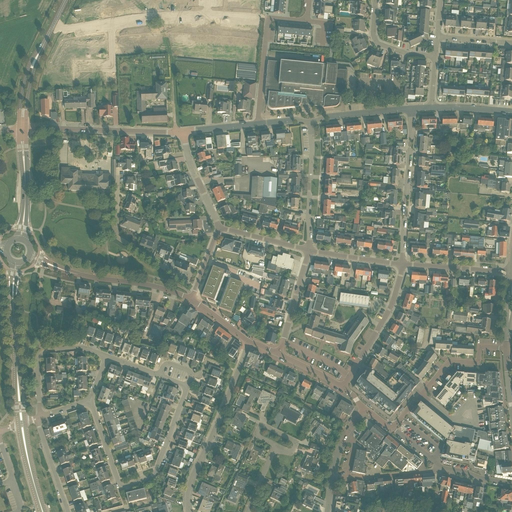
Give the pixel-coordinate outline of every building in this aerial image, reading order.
[(160,0),(161,9),(170,8),(170,9),(175,8),(183,8),(182,0),(160,0)] [(325,6),(325,0),(323,0),(319,0),(319,3),(317,2),(316,9),(332,11),(333,7),(325,6)] [(398,0),(395,0),(386,0),(386,5),(387,5),(387,8),(397,9),(398,0)] [(363,3),(355,2),(349,2),(349,5),(352,5),(351,9),(356,9),(355,15),(364,16),(364,10),(365,10),(366,7),(363,6),(363,3)] [(420,11),(421,11),(429,11),(430,8),(431,9),(431,3),(423,2),(420,2),(419,8),(420,8),(420,11)] [(397,9),(387,8),(387,11),(385,11),(385,16),(393,17),(396,17),(397,9)] [(332,14),(332,11),(316,9),(315,16),(318,16),(317,19),(323,20),(324,13),(332,14)] [(445,27),(450,27),(451,14),(446,14),(446,11),(444,10),(443,20),(446,20),(445,27)] [(456,15),(456,14),(456,15),(451,14),(450,27),(455,28),(456,21),(458,21),(459,15),(456,15)] [(396,17),(393,17),(385,16),(384,22),(386,22),(386,25),(394,25),(394,22),(396,23),(396,17)] [(466,16),(465,29),(471,29),(471,22),(474,23),(474,16),(466,16)] [(482,17),(477,17),(474,16),(474,23),(476,23),(476,30),(481,30),(482,17)] [(486,24),(489,24),(489,20),(490,18),(482,17),(481,30),(486,30),(486,24)] [(497,18),(494,18),(494,21),(489,20),(489,24),(488,31),(494,31),(494,24),(497,25),(497,18)] [(363,29),(363,21),(354,21),(353,26),(355,26),(354,32),(364,33),(364,29),(363,29)] [(428,29),(420,28),(419,34),(428,41),(428,40),(428,39),(427,39),(427,35),(428,35),(428,29)] [(401,42),(402,32),(399,31),(399,29),(394,29),(394,30),(388,29),(387,38),(393,38),(393,40),(397,41),(401,42)] [(427,41),(428,41),(419,34),(415,36),(419,44),(423,42),(422,42),(426,40),(426,42),(427,41)] [(361,40),(360,37),(351,41),(354,47),(352,48),(355,54),(358,53),(367,49),(364,43),(365,42),(363,39),(361,40)] [(506,55),(505,58),(511,58),(511,53),(508,53),(508,50),(500,49),(500,53),(503,53),(503,55),(506,55)] [(379,66),(383,55),(378,54),(378,55),(371,52),(367,64),(372,66),(373,64),(376,65),(375,67),(378,68),(379,66)] [(340,102),(340,101),(341,94),(345,95),(348,71),(339,70),(337,70),(338,66),(323,64),(323,66),(296,63),(297,58),(287,57),(287,62),(281,62),(279,62),(268,61),(265,96),(268,96),(268,104),(268,105),(268,106),(268,107),(269,108),(270,108),(270,109),(271,109),(272,110),(273,110),(296,107),(297,107),(298,107),(299,106),(300,106),(300,105),(301,104),(301,103),(307,104),(308,104),(308,105),(309,105),(310,105),(310,106),(311,106),(322,107),(323,108),(324,108),(336,107),(337,107),(337,106),(338,106),(338,105),(339,105),(339,104),(340,103),(340,102)] [(400,66),(400,59),(396,59),(396,58),(392,57),(392,58),(391,58),(391,64),(391,68),(394,68),(393,72),(399,72),(399,74),(401,74),(401,66),(400,66)] [(503,61),(502,67),(509,67),(510,64),(511,64),(511,58),(505,58),(505,59),(507,59),(507,62),(503,61)] [(501,68),(500,75),(511,75),(511,70),(509,70),(509,67),(502,67),(502,69),(501,68)] [(511,81),(511,75),(500,75),(500,81),(501,82),(501,84),(509,84),(509,81),(511,81)] [(243,98),(244,98),(244,102),(240,102),(240,101),(239,101),(238,106),(237,111),(243,111),(243,113),(249,114),(251,100),(254,100),(256,83),(244,82),(243,98)] [(445,98),(446,95),(446,88),(448,88),(448,83),(445,83),(444,85),(440,85),(439,97),(442,97),(442,98),(443,98),(443,97),(445,98)] [(156,91),(141,92),(136,92),(137,114),(141,114),(142,123),(167,122),(167,108),(155,109),(153,109),(154,114),(146,114),(145,101),(167,100),(166,84),(156,84),(156,91)] [(501,84),(500,92),(502,92),(511,93),(511,87),(508,87),(509,84),(501,84)] [(65,101),(65,109),(86,108),(85,102),(88,102),(89,108),(94,108),(93,95),(93,90),(89,90),(89,95),(88,95),(88,98),(85,98),(80,98),(81,101),(73,101),(65,101)] [(200,111),(206,112),(207,102),(196,101),(197,100),(193,99),(192,105),(195,105),(195,107),(194,107),(194,110),(195,110),(195,112),(200,112),(200,111)] [(230,103),(224,102),(224,104),(220,104),(220,103),(219,103),(218,108),(217,113),(223,114),(223,115),(229,116),(230,103)] [(103,107),(99,108),(100,116),(104,116),(104,117),(112,117),(112,107),(103,107)] [(429,125),(429,129),(436,129),(436,133),(439,133),(440,133),(439,125),(436,125),(436,118),(429,118),(429,125)] [(450,128),(449,118),(442,118),(442,125),(439,125),(440,133),(439,133),(439,137),(442,137),(442,133),(443,133),(443,129),(450,128)] [(457,130),(460,130),(460,124),(457,124),(457,118),(449,118),(450,128),(456,128),(457,130)] [(463,124),(460,124),(460,130),(462,130),(468,131),(468,125),(471,125),(472,119),(463,118),(463,124)] [(511,120),(510,120),(509,122),(505,122),(505,120),(497,119),(497,121),(497,127),(496,133),(495,141),(506,142),(507,138),(511,138),(511,120)] [(394,121),(395,127),(399,127),(399,131),(402,131),(402,127),(402,120),(394,121)] [(496,133),(497,127),(493,127),(493,120),(486,120),(485,130),(492,131),(492,133),(496,133)] [(379,133),(382,133),(381,128),(382,128),(381,122),(374,123),(374,129),(375,134),(379,133)] [(354,135),(358,135),(361,135),(361,130),(361,124),(353,125),(354,135)] [(347,136),(350,136),(354,135),(353,125),(346,125),(347,132),(344,132),(345,142),(348,141),(347,136)] [(345,142),(344,132),(341,132),(340,126),(333,127),(333,133),(334,137),(338,137),(341,137),(341,142),(345,142)] [(284,135),(284,132),(276,132),(277,140),(281,139),(282,145),(291,144),(291,138),(292,138),(292,134),(284,135)] [(270,140),(269,133),(261,134),(262,141),(266,141),(267,147),(274,146),(274,140),(270,140)] [(255,135),(247,135),(248,143),(249,147),(252,147),(252,145),(256,145),(256,142),(255,135)] [(218,149),(230,148),(230,145),(229,136),(216,137),(218,149)] [(196,139),(197,146),(200,146),(212,145),(211,138),(205,139),(205,138),(196,139)] [(421,138),(420,145),(431,146),(431,143),(431,139),(421,138)] [(129,139),(121,139),(121,150),(134,150),(135,143),(129,143),(129,139)] [(151,159),(152,143),(149,143),(149,141),(145,141),(145,140),(142,140),(141,140),(140,150),(146,150),(145,158),(151,159)] [(507,153),(511,153),(511,145),(508,145),(509,142),(506,142),(495,141),(495,146),(503,147),(508,147),(507,153)] [(430,150),(431,146),(420,145),(419,153),(430,153),(430,150)] [(169,154),(170,154),(170,153),(171,153),(171,149),(169,149),(169,147),(162,148),(155,149),(156,154),(162,153),(164,160),(170,159),(169,154)] [(393,157),(400,157),(401,150),(394,150),(394,148),(390,147),(390,157),(393,157)] [(211,159),(210,154),(205,156),(204,153),(198,155),(199,162),(206,160),(206,164),(213,164),(212,158),(211,159)] [(287,162),(287,165),(300,166),(300,160),(296,159),(296,156),(289,156),(289,162),(287,162)] [(389,164),(399,165),(400,157),(393,157),(390,157),(389,164)] [(429,159),(419,158),(418,167),(424,167),(428,167),(429,163),(429,159)] [(169,172),(178,170),(178,169),(179,169),(178,166),(177,166),(177,163),(174,163),(174,159),(158,162),(159,168),(168,167),(169,172)] [(123,171),(131,171),(131,160),(123,161),(118,161),(118,168),(122,168),(122,167),(123,167),(123,171)] [(326,167),(337,168),(338,164),(338,161),(333,161),(333,160),(327,160),(326,167)] [(500,170),(511,170),(511,163),(506,163),(506,162),(499,161),(499,170),(500,170)] [(217,174),(216,170),(215,168),(215,167),(211,168),(211,167),(204,169),(206,176),(213,175),(213,178),(221,177),(221,174),(217,174)] [(102,189),(110,189),(110,181),(111,181),(110,181),(110,175),(103,175),(103,172),(100,172),(100,176),(95,175),(95,176),(82,175),(82,173),(77,173),(77,171),(69,171),(69,169),(62,168),(61,176),(61,184),(69,184),(68,191),(102,192),(102,189)] [(505,177),(511,177),(511,170),(500,170),(500,173),(498,173),(498,178),(505,178),(505,177)] [(418,173),(417,180),(424,181),(424,177),(428,177),(428,174),(418,173)] [(182,178),(181,174),(166,177),(167,183),(175,181),(176,187),(185,185),(185,184),(186,184),(185,180),(184,181),(184,177),(182,178)] [(251,196),(241,195),(240,199),(254,203),(254,199),(262,199),(263,178),(252,177),(251,196)] [(124,182),(126,182),(126,183),(125,185),(125,188),(129,188),(129,190),(134,190),(134,185),(135,185),(135,178),(124,178),(124,182)] [(271,207),(274,208),(275,208),(276,208),(276,198),(277,179),(263,178),(262,197),(262,199),(254,199),(254,203),(260,204),(264,205),(268,206),(271,207)] [(391,185),(398,186),(398,178),(392,178),(388,178),(387,185),(391,185)] [(424,181),(417,180),(417,187),(427,188),(427,185),(424,184),(424,181)] [(501,192),(509,193),(510,185),(503,185),(503,182),(496,181),(488,180),(487,186),(487,188),(501,190),(501,192)] [(215,197),(226,192),(224,186),(220,188),(220,187),(212,191),(215,197)] [(299,195),(299,187),(289,187),(289,190),(288,194),(292,194),(299,195)] [(390,199),(397,199),(397,192),(391,191),(391,192),(386,191),(386,188),(378,187),(377,191),(383,192),(383,193),(387,194),(387,195),(391,195),(390,199)] [(191,195),(191,191),(185,191),(181,191),(180,192),(180,194),(181,196),(182,197),(184,197),(184,202),(186,202),(193,201),(193,197),(192,197),(192,195),(191,195)] [(226,192),(215,197),(217,203),(225,199),(229,198),(226,192)] [(422,194),(416,194),(415,201),(426,202),(426,195),(422,195),(422,194)] [(135,197),(129,195),(127,200),(128,200),(125,209),(132,212),(136,201),(134,201),(135,197)] [(298,209),(298,200),(291,200),(287,200),(287,203),(291,204),(291,208),(298,209)] [(193,201),(186,202),(186,205),(187,207),(186,207),(186,212),(187,212),(187,214),(190,214),(190,213),(195,213),(194,207),(195,206),(195,201),(193,201)] [(323,208),(334,209),(334,205),(335,202),(331,202),(324,201),(323,208)] [(232,215),(237,213),(240,214),(240,211),(237,210),(236,211),(235,208),(232,209),(230,205),(227,207),(225,203),(220,206),(221,209),(220,209),(223,217),(227,215),(228,217),(232,218),(233,217),(232,215)] [(510,222),(511,217),(511,211),(503,210),(502,213),(487,211),(483,211),(483,212),(482,216),(484,216),(487,216),(486,218),(501,220),(501,221),(510,222)] [(241,221),(249,223),(251,213),(247,212),(244,211),(241,221)] [(283,219),(286,220),(287,215),(291,216),(291,213),(285,211),(284,214),(283,219)] [(249,223),(256,225),(259,215),(251,213),(249,223)] [(414,214),(414,222),(424,223),(424,215),(414,214)] [(138,228),(142,229),(145,221),(141,220),(140,224),(130,220),(131,218),(126,216),(123,222),(127,224),(126,227),(137,231),(138,228)] [(262,227),(269,228),(272,218),(265,216),(262,227)] [(269,228),(277,230),(279,220),(276,219),(275,223),(271,222),(272,218),(269,228)] [(394,228),(395,220),(384,219),(384,223),(384,226),(388,227),(394,228)] [(460,225),(464,225),(464,228),(478,230),(479,222),(460,220),(460,225)] [(198,235),(198,230),(201,230),(201,221),(193,222),(191,222),(191,221),(169,222),(170,229),(177,228),(177,231),(181,231),(186,231),(186,228),(191,228),(191,226),(194,226),(194,230),(193,230),(193,235),(198,235)] [(285,222),(283,232),(290,234),(292,225),(288,224),(288,222),(285,222)] [(424,226),(424,223),(414,222),(413,229),(419,230),(420,229),(424,229),(424,226)] [(299,229),(300,224),(297,223),(297,225),(293,224),(292,225),(290,234),(297,236),(299,229)] [(354,240),(357,240),(356,247),(364,248),(365,237),(358,236),(360,226),(357,225),(355,234),(355,235),(354,240)] [(375,237),(377,229),(374,229),(374,228),(367,227),(366,230),(373,231),(373,237),(375,237)] [(487,236),(509,238),(509,228),(492,227),(492,232),(487,231),(487,236)] [(324,234),(323,242),(330,243),(331,234),(334,234),(335,229),(332,228),(331,232),(325,231),(324,234)] [(318,233),(318,230),(315,230),(314,233),(317,234),(316,241),(323,242),(324,234),(318,233)] [(335,243),(343,245),(344,238),(339,237),(340,234),(337,233),(336,237),(335,243)] [(344,238),(343,245),(351,246),(352,240),(354,240),(355,235),(345,234),(344,238)] [(143,236),(140,245),(151,249),(153,244),(157,246),(160,237),(156,236),(154,240),(143,236)] [(370,238),(365,237),(364,248),(371,249),(372,242),(373,238),(370,238)] [(468,247),(469,247),(478,248),(479,238),(469,237),(469,242),(468,247)] [(377,250),(384,251),(385,244),(381,244),(381,240),(378,239),(378,243),(377,250)] [(239,257),(242,243),(238,242),(238,243),(228,240),(228,241),(225,241),(223,245),(224,246),(223,251),(224,251),(224,252),(228,253),(228,252),(229,252),(231,247),(236,248),(236,251),(240,252),(239,257)] [(385,244),(384,251),(392,252),(393,241),(390,241),(390,245),(385,244)] [(460,258),(473,259),(474,250),(468,250),(468,251),(465,251),(465,242),(462,242),(461,246),(460,258)] [(167,246),(160,243),(158,248),(162,249),(159,255),(160,255),(160,256),(160,257),(162,258),(163,257),(164,257),(166,257),(165,260),(171,263),(173,258),(170,257),(172,250),(166,248),(167,246)] [(411,253),(418,254),(419,247),(415,247),(415,243),(412,243),(411,253)] [(418,254),(426,254),(427,244),(424,244),(419,243),(419,247),(418,254)] [(254,255),(262,257),(264,249),(249,245),(247,254),(248,254),(248,253),(251,254),(252,255),(252,254),(254,255)] [(445,245),(440,245),(440,249),(439,256),(447,256),(448,246),(445,245)] [(460,258),(461,246),(458,246),(457,247),(454,247),(454,250),(453,257),(460,258)] [(499,257),(506,258),(506,251),(499,250),(499,254),(492,254),(492,258),(499,258),(499,257)] [(291,270),(294,260),(289,258),(290,257),(283,255),(283,256),(278,255),(277,258),(273,256),(271,262),(269,262),(266,270),(275,272),(277,266),(291,270)] [(187,271),(189,264),(182,261),(178,259),(178,258),(175,257),(173,261),(177,262),(175,266),(179,268),(186,271),(187,271)] [(321,270),(322,263),(315,262),(314,269),(313,273),(316,273),(321,274),(321,270)] [(328,275),(330,265),(322,263),(321,270),(326,271),(325,275),(328,275)] [(342,273),(343,266),(335,265),(334,276),(337,276),(337,272),(342,273)] [(225,271),(213,266),(212,267),(216,268),(214,271),(212,270),(210,274),(213,275),(212,278),(209,277),(207,281),(210,283),(209,285),(206,284),(205,289),(207,290),(206,293),(203,292),(202,296),(214,300),(225,271)] [(349,278),(350,268),(343,266),(342,273),(346,274),(346,278),(349,278)] [(363,276),(364,270),(356,268),(355,279),(358,279),(358,276),(363,276)] [(370,281),(371,271),(364,270),(363,276),(367,277),(367,281),(370,281)] [(389,273),(379,272),(377,279),(380,280),(379,290),(386,291),(387,285),(387,281),(388,281),(389,273)] [(419,284),(419,274),(412,274),(411,280),(411,284),(414,284),(415,281),(419,281),(418,284),(419,284)] [(426,281),(427,275),(419,274),(419,284),(422,284),(426,285),(426,281)] [(440,287),(440,282),(441,276),(433,275),(432,282),(433,282),(432,285),(435,285),(435,286),(440,287)] [(448,283),(448,276),(441,276),(440,282),(444,283),(443,289),(447,289),(447,287),(447,283),(448,283)] [(468,286),(469,278),(459,277),(458,285),(468,286)] [(242,283),(230,279),(219,308),(231,313),(232,308),(230,307),(231,304),(234,305),(235,301),(232,300),(233,297),(236,298),(238,294),(235,293),(236,290),(239,291),(241,287),(238,286),(239,283),(242,284),(242,283)] [(278,283),(277,287),(287,290),(289,283),(283,281),(279,280),(278,283)] [(489,286),(489,289),(496,290),(496,282),(486,281),(486,280),(478,280),(478,285),(485,286),(489,286)] [(57,293),(56,295),(55,300),(59,301),(63,287),(55,285),(54,292),(57,293)] [(287,290),(277,287),(271,285),(270,289),(276,291),(275,294),(285,297),(287,290)] [(89,296),(91,287),(80,286),(78,295),(78,299),(84,300),(84,299),(88,300),(89,296)] [(317,295),(322,296),(323,293),(319,291),(320,289),(316,288),(309,286),(307,292),(317,295)] [(495,297),(496,290),(489,289),(489,294),(485,293),(484,297),(488,297),(495,297)] [(100,291),(97,291),(96,303),(99,303),(99,302),(103,303),(104,291),(104,290),(100,290),(100,291)] [(110,300),(111,292),(104,291),(103,303),(106,303),(107,300),(110,300)] [(317,295),(307,292),(307,293),(306,293),(305,295),(306,295),(305,299),(315,302),(317,295)] [(129,307),(131,294),(124,294),(122,305),(127,305),(127,307),(129,307)] [(404,302),(411,304),(412,301),(413,301),(414,298),(416,299),(417,294),(414,294),(413,297),(407,295),(404,302)] [(313,311),(312,315),(308,326),(307,326),(304,334),(312,336),(312,337),(320,340),(326,342),(326,341),(334,344),(335,343),(342,345),(340,351),(350,354),(353,344),(368,323),(360,317),(347,335),(344,333),(341,336),(316,328),(321,313),(332,316),(336,300),(327,298),(322,296),(317,295),(315,302),(313,311)] [(150,304),(150,300),(143,299),(142,311),(141,317),(145,317),(146,312),(146,307),(149,307),(149,312),(152,313),(155,305),(150,304)] [(275,309),(281,310),(283,303),(277,301),(272,300),(271,304),(276,305),(275,309)] [(418,308),(418,306),(415,305),(411,304),(404,302),(402,308),(413,312),(415,307),(418,308)] [(483,314),(494,315),(494,305),(483,305),(483,314)] [(259,312),(274,317),(275,312),(273,311),(263,309),(263,308),(260,307),(259,312)] [(160,323),(163,324),(165,318),(163,317),(165,311),(158,308),(155,315),(160,316),(158,320),(161,321),(160,323)] [(191,321),(196,313),(188,308),(183,315),(178,322),(173,330),(174,331),(171,336),(179,338),(181,339),(186,332),(183,330),(190,320),(191,321)] [(466,322),(467,313),(454,311),(453,320),(466,322)] [(242,322),(250,328),(254,322),(250,319),(253,314),(249,312),(242,322)] [(80,323),(82,316),(75,314),(73,322),(80,323)] [(163,324),(166,325),(170,327),(175,315),(171,314),(168,314),(166,319),(165,318),(163,324)] [(406,317),(400,314),(396,320),(405,325),(409,319),(406,317)] [(209,336),(211,334),(208,333),(209,331),(210,331),(214,325),(204,318),(200,324),(197,328),(202,331),(204,327),(206,329),(203,332),(206,334),(203,339),(206,340),(209,336)] [(481,327),(489,328),(491,320),(476,318),(475,322),(482,323),(481,327)] [(398,327),(393,325),(389,331),(395,334),(399,336),(404,328),(399,325),(398,327)] [(466,333),(471,334),(474,334),(474,332),(489,334),(489,328),(481,327),(481,328),(467,326),(467,327),(466,333)] [(151,335),(156,338),(160,329),(154,327),(152,332),(151,335)] [(267,339),(266,343),(267,343),(267,344),(269,344),(270,344),(274,345),(275,342),(277,341),(276,340),(275,340),(276,336),(278,330),(270,327),(268,333),(269,333),(268,336),(267,336),(266,334),(264,334),(262,335),(261,337),(262,339),(265,340),(266,339),(267,339)] [(92,338),(95,331),(95,330),(89,328),(89,329),(86,328),(81,339),(84,341),(86,336),(92,338)] [(163,341),(164,337),(165,335),(167,332),(163,330),(160,329),(156,338),(163,341)] [(220,340),(221,338),(225,333),(219,329),(215,334),(213,337),(216,339),(219,341),(220,340)] [(96,339),(101,341),(104,334),(104,333),(98,331),(98,332),(95,331),(92,338),(90,343),(94,344),(96,339)] [(227,342),(231,337),(225,333),(221,338),(224,340),(222,343),(219,350),(220,351),(223,346),(226,348),(229,343),(227,342)] [(110,345),(113,338),(114,337),(108,334),(107,336),(104,334),(101,341),(99,346),(103,348),(105,342),(110,345)] [(396,342),(395,341),(392,340),(392,339),(386,336),(382,343),(388,346),(386,348),(389,351),(390,350),(394,353),(395,350),(391,348),(393,344),(399,348),(403,342),(398,339),(396,342)] [(112,351),(114,346),(119,348),(122,341),(123,340),(117,338),(116,339),(113,338),(110,345),(108,350),(112,351)] [(226,348),(223,353),(228,356),(234,360),(237,355),(238,354),(237,354),(240,347),(241,346),(241,345),(241,344),(240,344),(233,339),(226,348)] [(121,354),(122,352),(127,354),(131,346),(126,345),(127,342),(125,341),(125,342),(122,341),(119,348),(117,353),(121,354)] [(170,354),(174,355),(177,347),(171,345),(172,342),(168,341),(167,345),(163,357),(166,359),(168,353),(170,354)] [(131,356),(137,358),(140,350),(134,347),(134,346),(131,345),(131,346),(127,354),(127,357),(130,358),(131,356)] [(172,359),(176,360),(178,355),(183,357),(184,357),(186,350),(187,349),(180,347),(180,348),(177,347),(174,355),(172,359)] [(140,359),(146,361),(149,353),(146,352),(147,350),(144,348),(144,349),(140,348),(140,350),(137,358),(136,360),(139,361),(140,359)] [(386,349),(385,351),(379,348),(375,355),(381,358),(383,355),(387,357),(388,358),(388,357),(396,362),(400,357),(391,352),(386,349)] [(181,362),(185,363),(187,358),(193,360),(195,354),(196,352),(189,350),(189,351),(186,350),(184,357),(183,357),(181,362)] [(260,369),(254,367),(260,354),(250,350),(247,357),(245,362),(243,367),(250,370),(258,373),(260,369)] [(155,364),(158,357),(152,354),(153,353),(150,351),(149,353),(146,361),(145,363),(148,365),(149,362),(155,364)] [(76,360),(78,359),(78,365),(86,365),(86,358),(83,358),(83,352),(75,353),(76,360)] [(437,358),(431,352),(427,357),(434,362),(437,358)] [(196,362),(202,364),(205,356),(199,353),(198,355),(195,354),(193,360),(191,365),(194,367),(196,362)] [(46,359),(46,366),(55,366),(55,360),(56,360),(56,354),(49,354),(49,359),(46,359)] [(434,362),(427,357),(424,361),(430,366),(434,362)] [(373,370),(373,369),(377,372),(385,379),(384,380),(386,382),(389,379),(387,376),(388,375),(383,370),(379,368),(381,364),(373,359),(368,367),(373,370)] [(382,363),(384,364),(388,367),(392,369),(394,365),(390,363),(384,360),(382,363)] [(431,367),(430,366),(424,361),(425,362),(421,366),(428,371),(431,367)] [(86,372),(86,365),(78,365),(78,371),(76,371),(76,375),(84,375),(84,372),(86,372)] [(221,369),(209,365),(208,368),(213,370),(211,376),(217,379),(219,379),(221,373),(220,372),(221,369)] [(270,365),(268,370),(266,373),(280,379),(283,372),(270,365)] [(49,376),(59,375),(59,370),(55,370),(55,366),(46,366),(47,373),(49,373),(49,376)] [(114,376),(117,368),(111,366),(108,373),(114,376)] [(428,371),(421,366),(418,370),(424,376),(428,371)] [(401,404),(405,399),(406,400),(409,396),(408,396),(411,392),(412,392),(416,387),(416,386),(420,382),(402,367),(389,379),(386,382),(384,380),(377,374),(367,369),(365,373),(363,376),(357,383),(353,388),(390,418),(394,414),(400,407),(400,406),(401,404)] [(120,376),(123,370),(117,368),(114,376),(120,378),(118,382),(117,385),(120,386),(121,383),(123,377),(120,376)] [(424,376),(418,370),(414,374),(421,380),(424,376)] [(124,383),(130,385),(134,374),(128,372),(126,378),(123,377),(121,383),(124,384),(124,383)] [(293,383),(296,376),(289,373),(286,379),(289,381),(288,384),(294,387),(295,384),(293,383)] [(478,386),(478,374),(479,373),(475,373),(475,375),(458,373),(454,377),(452,376),(451,377),(450,377),(449,377),(446,381),(449,383),(438,397),(437,396),(435,398),(445,407),(459,390),(457,389),(459,387),(459,384),(460,382),(463,383),(463,385),(478,386)] [(478,374),(478,386),(481,387),(481,388),(485,388),(485,390),(487,390),(487,392),(487,393),(484,393),(482,393),(484,407),(499,405),(499,403),(503,403),(503,399),(502,399),(502,391),(500,391),(501,384),(499,384),(500,377),(498,377),(498,374),(488,373),(488,374),(486,374),(486,375),(478,374)] [(137,384),(140,376),(134,374),(130,385),(136,387),(137,384)] [(206,374),(204,377),(209,379),(207,385),(214,388),(215,388),(218,382),(216,382),(217,379),(211,376),(206,374)] [(47,379),(47,385),(56,385),(56,381),(62,381),(62,378),(61,375),(59,375),(49,376),(49,378),(47,379)] [(78,378),(78,384),(87,384),(87,377),(84,377),(84,375),(76,375),(76,378),(78,378)] [(137,384),(143,386),(145,378),(140,376),(137,384)] [(152,381),(145,378),(143,386),(148,388),(147,393),(152,395),(155,386),(150,384),(152,381)] [(305,396),(308,389),(309,390),(312,384),(304,380),(301,386),(302,386),(302,390),(300,394),(305,396)] [(214,388),(207,385),(202,383),(201,387),(204,388),(203,390),(205,391),(204,394),(211,397),(212,397),(214,392),(216,393),(217,389),(215,388),(214,388)] [(87,391),(87,384),(78,384),(78,390),(77,390),(77,391),(74,391),(74,397),(79,397),(79,395),(81,395),(81,394),(85,394),(84,391),(87,391)] [(56,391),(56,385),(47,385),(47,392),(50,392),(50,399),(58,399),(57,391),(56,391)] [(166,386),(164,392),(175,396),(177,390),(166,386)] [(244,405),(241,410),(242,411),(249,414),(251,408),(250,407),(255,396),(259,398),(258,400),(257,403),(262,392),(248,386),(245,394),(250,396),(246,405),(244,405)] [(102,388),(100,394),(110,398),(112,398),(115,392),(118,393),(118,391),(115,390),(107,387),(106,390),(102,388)] [(320,397),(322,394),(323,394),(326,390),(322,388),(321,390),(317,387),(313,393),(316,395),(315,398),(318,400),(319,397),(320,397)] [(269,401),(273,403),(276,397),(262,391),(262,392),(257,403),(262,405),(260,410),(264,412),(269,401)] [(160,400),(166,403),(167,400),(173,402),(175,396),(164,392),(162,398),(161,397),(160,400)] [(211,397),(204,394),(199,392),(197,396),(203,398),(200,403),(204,405),(208,406),(211,400),(209,400),(211,397)] [(112,399),(112,398),(110,398),(100,394),(98,400),(106,403),(107,400),(110,401),(111,399),(112,399)] [(332,405),(336,398),(329,394),(325,400),(322,399),(320,402),(317,406),(323,410),(327,403),(332,405)] [(163,405),(161,410),(169,413),(171,408),(165,405),(166,403),(160,400),(159,403),(163,405)] [(204,405),(200,403),(193,400),(191,404),(196,406),(194,411),(201,414),(202,414),(205,408),(203,408),(204,405)] [(345,422),(348,416),(349,417),(354,409),(341,402),(339,401),(336,407),(330,417),(336,420),(337,417),(340,419),(345,422)] [(287,416),(285,419),(288,420),(289,419),(292,420),(291,421),(296,423),(298,420),(300,421),(301,417),(300,416),(300,415),(288,409),(290,406),(284,402),(281,408),(284,409),(282,414),(287,416)] [(446,443),(445,447),(443,456),(463,461),(463,459),(469,460),(475,430),(450,425),(449,426),(425,406),(424,405),(421,403),(418,408),(416,407),(410,414),(445,442),(446,443)] [(115,413),(113,407),(112,404),(103,407),(104,410),(102,411),(104,417),(115,413)] [(160,413),(158,416),(166,419),(169,413),(161,410),(151,407),(151,409),(160,413)] [(240,432),(247,419),(243,417),(242,418),(240,417),(240,415),(242,411),(241,410),(237,408),(235,413),(236,414),(231,424),(235,426),(235,425),(238,426),(236,430),(240,432)] [(496,432),(501,431),(505,431),(504,423),(505,423),(503,408),(490,409),(492,425),(491,425),(491,432),(491,433),(496,432)] [(200,417),(201,414),(194,411),(189,410),(188,413),(193,415),(191,421),(198,423),(199,424),(201,418),(200,417)] [(79,416),(81,422),(89,420),(87,413),(79,416)] [(104,417),(106,423),(117,419),(115,413),(104,417)] [(158,416),(156,422),(164,425),(166,419),(158,416)] [(106,423),(108,428),(116,426),(120,424),(118,419),(117,419),(106,423)] [(190,424),(187,430),(194,432),(195,433),(198,427),(196,426),(198,423),(191,421),(186,419),(184,422),(190,424)] [(81,429),(82,432),(89,430),(89,427),(91,426),(89,420),(81,422),(78,423),(80,429),(81,429)] [(315,420),(311,425),(314,427),(315,427),(317,429),(313,435),(319,439),(323,434),(326,436),(330,432),(326,428),(321,424),(320,425),(318,423),(315,420)] [(64,421),(58,423),(60,431),(66,429),(66,431),(70,430),(69,427),(67,423),(65,423),(64,421)] [(162,431),(164,425),(156,422),(154,428),(153,427),(162,431)] [(61,434),(60,431),(58,423),(51,425),(52,428),(49,429),(52,436),(55,435),(55,436),(57,436),(61,434)] [(366,448),(380,430),(375,425),(370,431),(368,430),(365,433),(358,442),(366,448)] [(116,426),(108,428),(110,434),(118,432),(116,426)] [(152,433),(152,434),(160,437),(162,431),(153,427),(152,427),(150,433),(152,433)] [(186,433),(184,439),(188,441),(192,442),(194,436),(193,435),(194,432),(187,430),(182,428),(181,431),(186,433)] [(90,432),(89,430),(82,432),(83,435),(85,435),(87,440),(84,441),(84,442),(95,438),(93,431),(90,432)] [(123,436),(122,430),(118,432),(110,434),(112,440),(120,437),(123,436)] [(380,430),(366,448),(367,448),(374,450),(378,445),(386,435),(380,430)] [(475,430),(469,460),(470,461),(470,462),(475,463),(477,453),(478,449),(478,447),(474,447),(475,443),(476,442),(478,437),(479,431),(475,430)] [(142,432),(138,431),(136,436),(133,437),(135,442),(140,439),(142,432)] [(501,431),(496,432),(496,438),(495,438),(495,440),(492,451),(509,449),(507,433),(502,434),(501,431)] [(158,442),(160,437),(152,434),(150,439),(146,438),(145,441),(151,443),(154,444),(156,442),(158,442)] [(178,447),(185,450),(186,450),(188,444),(187,444),(188,441),(184,439),(176,436),(175,439),(180,441),(178,447)] [(370,453),(369,458),(375,463),(381,456),(384,452),(388,446),(389,447),(394,441),(388,436),(383,442),(383,443),(380,446),(378,445),(374,450),(367,448),(366,452),(370,453)] [(120,437),(112,440),(114,446),(119,444),(120,447),(126,445),(125,442),(122,443),(120,437)] [(96,448),(95,445),(97,444),(95,438),(84,442),(87,451),(96,448)] [(478,449),(487,451),(486,441),(480,439),(478,447),(478,449)] [(224,449),(231,452),(232,451),(234,452),(234,453),(231,459),(235,461),(241,447),(237,445),(237,446),(234,445),(234,444),(228,441),(224,449)] [(264,451),(253,447),(254,445),(253,444),(253,442),(251,441),(248,449),(251,451),(247,460),(255,463),(258,456),(261,457),(264,451)] [(381,456),(387,457),(388,453),(392,455),(399,446),(394,441),(389,447),(388,446),(384,452),(381,456)] [(174,456),(181,459),(182,459),(185,453),(183,453),(185,450),(178,447),(173,445),(171,449),(177,451),(175,453),(174,456)] [(66,446),(58,449),(59,452),(57,453),(59,459),(67,456),(66,453),(67,452),(66,446)] [(391,458),(387,457),(381,456),(375,463),(382,469),(389,461),(401,471),(408,463),(413,457),(412,457),(412,456),(411,455),(400,446),(391,458)] [(99,449),(97,450),(96,448),(87,451),(88,450),(90,454),(91,453),(93,458),(101,456),(99,449)] [(153,449),(149,450),(150,452),(144,454),(147,462),(153,460),(151,455),(155,454),(153,449)] [(134,455),(137,463),(139,462),(140,464),(147,462),(144,454),(142,450),(133,453),(134,455)] [(356,451),(356,454),(357,455),(356,461),(354,460),(354,461),(364,462),(366,453),(356,451)] [(307,455),(305,461),(306,462),(306,463),(304,462),(302,469),(306,470),(307,468),(310,469),(309,472),(313,473),(318,461),(321,454),(315,452),(312,459),(311,458),(311,457),(307,455)] [(501,452),(495,453),(497,475),(511,473),(511,457),(511,452),(501,452)] [(488,457),(480,456),(481,453),(477,453),(475,463),(474,466),(475,468),(483,470),(483,468),(486,469),(488,462),(487,462),(488,457)] [(181,459),(174,456),(169,454),(168,458),(173,460),(171,465),(178,468),(179,468),(181,462),(180,462),(181,459)] [(137,463),(134,455),(131,457),(131,458),(126,460),(128,468),(135,466),(134,464),(137,463)] [(68,460),(67,456),(59,459),(61,465),(64,465),(64,467),(74,464),(72,459),(68,460)] [(102,466),(101,463),(103,462),(101,456),(93,458),(94,462),(91,463),(93,469),(102,466)] [(408,463),(416,470),(422,463),(415,456),(414,457),(412,456),(412,457),(413,457),(408,463)] [(128,468),(126,460),(119,462),(122,470),(128,468)] [(364,462),(354,461),(355,461),(354,463),(356,464),(355,468),(354,468),(353,473),(365,475),(366,468),(363,467),(364,462)] [(166,463),(165,467),(170,469),(166,479),(169,480),(175,482),(177,478),(176,478),(178,472),(177,471),(178,468),(171,465),(166,463)] [(63,471),(65,477),(73,474),(71,469),(73,468),(73,467),(74,466),(74,464),(64,467),(65,470),(63,471)] [(229,469),(225,467),(220,465),(218,469),(212,466),(208,475),(214,478),(213,480),(218,482),(220,478),(223,471),(227,472),(229,469)] [(105,467),(103,468),(102,466),(93,469),(94,472),(97,471),(99,476),(107,474),(105,467)] [(70,483),(71,485),(79,482),(76,473),(73,474),(65,477),(67,483),(70,483)] [(107,474),(99,476),(101,480),(96,482),(89,485),(91,490),(98,487),(108,484),(107,481),(110,480),(107,474)] [(423,483),(422,483),(422,487),(424,487),(428,487),(432,486),(432,482),(435,482),(434,474),(422,475),(423,483)] [(421,475),(413,476),(414,484),(417,484),(418,488),(422,488),(422,487),(422,483),(421,475)] [(413,484),(414,484),(413,476),(403,477),(403,484),(405,484),(405,485),(407,485),(407,491),(413,491),(413,484)] [(229,496),(237,499),(239,495),(240,492),(242,493),(246,485),(248,481),(247,480),(238,477),(236,480),(238,481),(235,488),(233,487),(229,496)] [(394,478),(396,492),(399,492),(398,487),(402,486),(402,489),(404,489),(404,485),(405,485),(405,484),(403,484),(403,477),(394,478)] [(385,487),(392,486),(391,478),(382,479),(383,490),(385,490),(385,487)] [(442,478),(440,486),(441,486),(440,491),(443,491),(441,502),(446,503),(448,494),(450,482),(451,480),(445,479),(445,478),(443,478),(442,478)] [(270,498),(280,503),(288,488),(285,487),(287,482),(281,479),(279,484),(281,485),(279,490),(275,488),(270,498)] [(374,480),(374,481),(374,486),(380,485),(380,490),(383,490),(382,479),(374,480)] [(167,489),(173,492),(179,494),(180,489),(176,488),(176,489),(175,488),(177,483),(175,482),(169,480),(167,484),(164,483),(162,488),(165,489),(167,489)] [(69,489),(71,495),(79,492),(77,487),(79,486),(87,483),(87,481),(78,483),(79,482),(71,485),(71,488),(69,489)] [(359,506),(361,496),(364,484),(364,482),(357,481),(357,483),(349,484),(350,492),(348,493),(347,498),(344,498),(343,503),(349,504),(355,505),(359,506)] [(375,490),(374,486),(374,481),(366,482),(366,483),(364,484),(361,496),(365,497),(366,491),(367,490),(375,490)] [(456,500),(460,484),(454,482),(450,482),(448,494),(454,495),(453,499),(456,500)] [(104,491),(105,494),(114,492),(111,485),(109,486),(108,484),(98,487),(100,493),(104,491)] [(208,502),(209,499),(218,502),(219,500),(212,497),(212,496),(211,496),(213,492),(216,493),(217,489),(203,484),(202,487),(201,487),(201,486),(199,491),(200,492),(199,495),(204,497),(203,500),(208,502)] [(464,494),(466,485),(460,484),(456,500),(459,500),(460,496),(463,497),(464,494)] [(473,503),(474,499),(474,497),(476,489),(473,488),(474,487),(466,485),(464,494),(465,494),(465,497),(468,498),(467,502),(470,503),(473,503)] [(126,494),(128,503),(147,499),(144,489),(126,494)] [(164,495),(163,499),(175,503),(176,500),(171,498),(173,492),(167,489),(165,489),(163,495),(164,495)] [(486,494),(483,493),(483,490),(476,489),(474,497),(474,499),(480,500),(480,503),(484,504),(486,494)] [(511,490),(503,489),(502,496),(499,495),(499,500),(508,502),(508,506),(505,506),(505,510),(511,511),(511,507),(511,506),(511,493),(510,493),(511,490)] [(81,498),(79,492),(71,495),(73,502),(76,501),(77,503),(84,501),(83,497),(81,498)] [(114,492),(105,494),(108,501),(112,500),(113,504),(118,502),(117,498),(116,498),(114,492)] [(306,492),(303,499),(305,500),(303,505),(299,503),(306,507),(306,508),(307,506),(308,507),(309,507),(312,508),(311,509),(312,509),(314,504),(312,503),(315,497),(306,492)] [(198,511),(201,511),(209,511),(213,504),(208,502),(203,500),(198,511)] [(76,511),(80,511),(85,510),(83,505),(85,504),(84,501),(77,503),(78,506),(75,507),(76,511)] [(343,511),(344,511),(340,510),(341,503),(336,502),(335,508),(338,508),(337,511),(343,511)]
